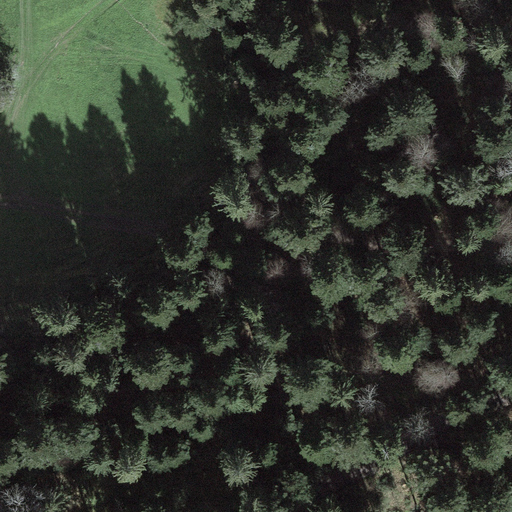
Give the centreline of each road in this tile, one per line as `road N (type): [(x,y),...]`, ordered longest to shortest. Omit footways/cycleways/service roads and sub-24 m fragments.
road 1 (track): [(511,261),(198,234),(44,208),(25,196),(21,128),(33,84),(53,50),(111,0)]
road 2 (track): [(228,0),(261,120),(198,234)]
road 3 (track): [(511,399),(359,471),(302,511)]
